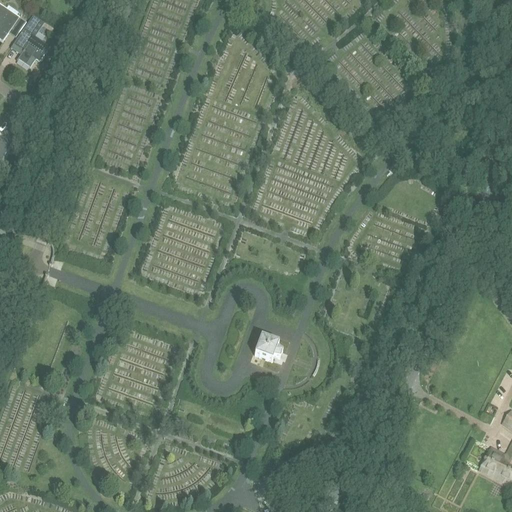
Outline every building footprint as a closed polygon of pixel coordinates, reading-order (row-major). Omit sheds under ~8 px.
[(27,23),(25,22),(20,18),(0,4),(0,3),(0,41),(2,43),(13,28),(19,33),(27,23)] [(39,63),(50,48),(31,35),(41,22),(33,17),(9,51),(20,58),(17,62),(18,62),(19,61),(30,68),(35,60),(39,63)] [(280,360),(282,353),(277,350),(279,346),(261,339),(254,357),(272,363),(274,359),(280,360)] [(491,445),(508,454),(506,457),(491,449),(479,472),(511,489),(511,488),(511,412),(503,423),(491,445)] [(295,479),(294,476),(295,476),(293,469),(273,474),(275,481),(292,477),(293,479),(295,479)] [(286,496),(299,493),(296,480),(286,482),(279,484),(281,491),(284,491),(286,496)]
